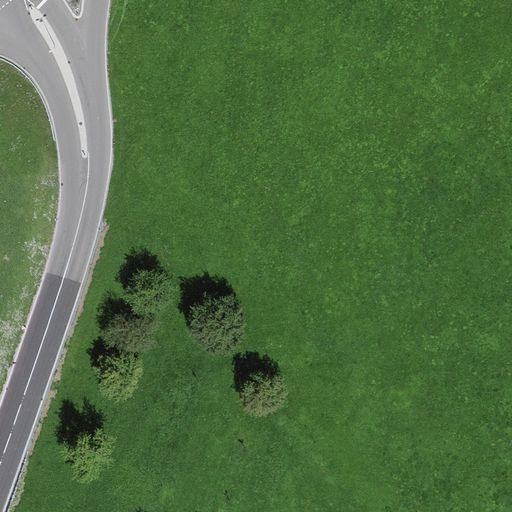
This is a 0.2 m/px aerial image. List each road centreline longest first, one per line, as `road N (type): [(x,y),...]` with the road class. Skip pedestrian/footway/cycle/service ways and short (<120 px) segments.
road 1 (secondary): [(75,243),(0,469)]
road 2 (secondary): [(19,33),(56,95),(69,137),(75,243)]
road 3 (secondary): [(75,243),(95,198),(100,154),(90,68)]
